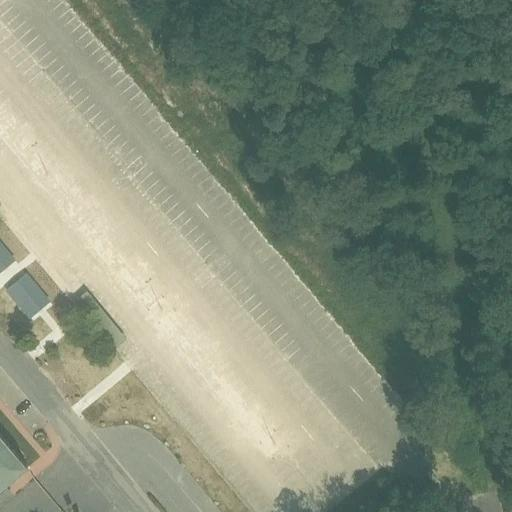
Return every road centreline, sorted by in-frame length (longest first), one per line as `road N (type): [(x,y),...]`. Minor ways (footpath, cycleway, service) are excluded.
road 1 (track): [(495,511),(405,0)]
road 2 (unclassified): [(0,352),(135,511)]
